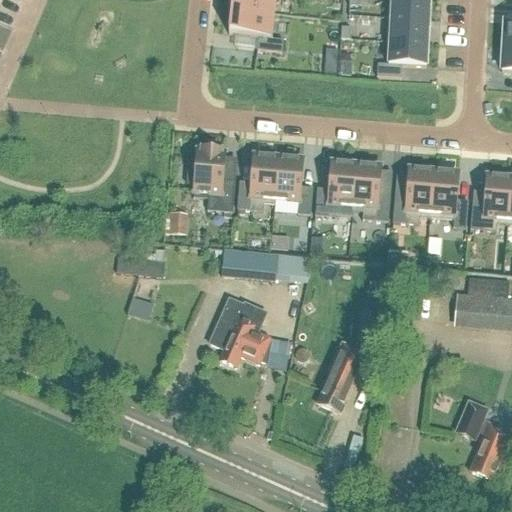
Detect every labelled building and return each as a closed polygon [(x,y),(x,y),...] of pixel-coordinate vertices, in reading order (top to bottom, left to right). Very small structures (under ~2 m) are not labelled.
[(232,0),(231,13),(273,18),(275,0),(232,0)] [(348,0),(348,10),(349,10),(358,10),(358,0),(348,0)] [(394,0),(391,0),(390,23),(428,25),(430,2),(394,0)] [(273,18),(231,13),(228,38),(258,42),(257,54),(281,57),(283,44),(271,43),(273,18)] [(390,23),(389,46),(427,48),(428,25),(390,23)] [(511,26),(504,26),(502,50),(511,50),(511,26)] [(350,31),(341,31),(340,43),(349,43),(350,31)] [(427,48),(389,46),(388,69),(377,68),(377,81),(400,83),(401,70),(426,71),(427,48)] [(511,50),(502,50),(501,75),(511,75),(511,50)] [(460,72),(460,51),(437,51),(437,72),(460,72)] [(186,188),(194,188),(193,203),(208,204),(207,215),(232,217),(235,186),(222,185),(224,157),(220,157),(220,156),(201,154),(201,155),(197,155),(196,170),(188,169),(186,188)] [(278,162),(253,160),(251,188),(239,187),(236,214),(262,216),(263,209),(274,210),(278,162)] [(302,164),(278,162),(274,210),(275,205),(296,207),(295,219),(308,220),(311,193),(300,192),(302,164)] [(351,221),(356,169),(331,167),(329,194),(317,193),(314,221),(327,222),(328,219),(351,221)] [(356,169),(351,221),(353,221),(353,216),(362,217),(362,225),(388,227),(390,200),(378,199),(380,171),(356,169)] [(429,223),(433,175),(409,173),(407,201),(394,200),(392,227),(418,230),(419,222),(429,223)] [(458,178),(433,175),(429,223),(454,225),(453,233),(465,234),(468,206),(455,205),(458,178)] [(484,207),(472,206),(470,234),(496,236),(496,229),(507,230),(511,182),(487,180),(484,207)] [(186,218),(168,217),(167,239),(184,240),(186,218)] [(223,256),(222,271),(221,281),(275,286),(277,261),(223,256)] [(117,278),(163,282),(165,266),(118,264),(117,278)] [(384,307),(385,298),(368,295),(365,316),(362,315),(356,351),(366,352),(377,353),(380,335),(382,316),(384,307)] [(454,332),(511,337),(511,303),(457,299),(454,332)] [(228,305),(209,348),(223,354),(219,365),(235,372),(240,362),(257,369),(259,365),(266,368),(271,345),(268,343),(258,339),(255,337),(264,316),(244,308),(242,311),(228,305)] [(129,310),(127,321),(149,326),(151,315),(129,310)] [(356,374),(364,356),(349,349),(341,346),(326,381),(329,382),(317,408),(340,418),(359,375),(356,374)] [(507,459),(511,446),(511,437),(482,425),(486,415),(468,407),(456,436),(481,447),(469,476),(492,485),(503,457),(507,459)]
